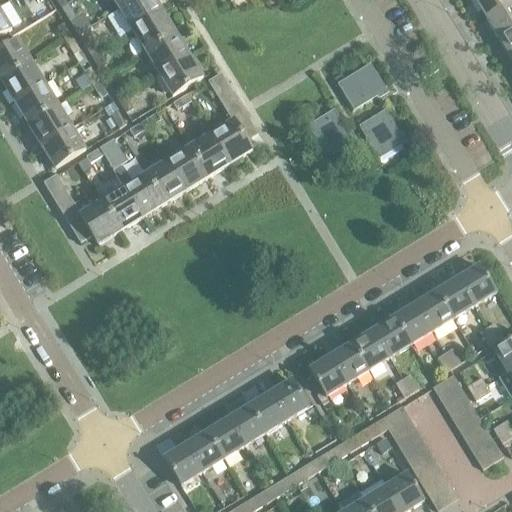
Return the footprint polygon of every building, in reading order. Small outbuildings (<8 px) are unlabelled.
[(64,0),(55,0),(61,10),(68,5),(64,0)] [(110,0),(118,12),(137,0),(110,0)] [(162,15),(152,0),(137,0),(118,12),(131,34),(162,15)] [(511,4),(511,0),(472,0),(485,21),(511,4)] [(511,33),(511,4),(485,21),(498,42),(511,33)] [(76,19),(68,5),(61,10),(70,24),(76,19)] [(0,38),(12,31),(0,11),(0,38)] [(175,36),(162,15),(131,34),(144,55),(175,36)] [(72,39),(64,26),(57,30),(66,44),(72,39)] [(511,62),(511,33),(498,42),(511,63),(511,62)] [(189,58),(175,36),(144,55),(158,77),(189,58)] [(74,58),(81,53),(72,39),(66,44),(74,58)] [(83,45),(91,59),(98,54),(90,40),(83,45)] [(0,54),(0,81),(2,84),(32,65),(19,43),(0,54)] [(106,68),(98,54),(91,59),(100,72),(106,68)] [(171,100),(202,80),(189,58),(158,77),(171,100)] [(2,84),(15,106),(45,87),(32,65),(2,84)] [(383,95),(367,68),(338,86),(354,113),(383,95)] [(99,83),(91,70),(84,74),(92,88),(99,83)] [(208,84),(232,123),(246,145),(258,137),(221,76),(208,84)] [(108,97),(99,83),(92,88),(101,101),(108,97)] [(116,84),(110,88),(118,102),(125,98),(116,84)] [(15,106),(28,127),(59,108),(45,87),(15,106)] [(187,97),(174,105),(178,113),(192,104),(187,97)] [(118,102),(127,116),(133,112),(125,98),(118,102)] [(28,127),(42,149),(72,130),(59,108),(28,127)] [(326,158),(352,141),(334,112),(308,128),(326,158)] [(377,158),(403,142),(385,112),(359,129),(377,158)] [(126,127),(118,113),(111,118),(120,132),(126,127)] [(161,123),(157,116),(143,124),(148,132),(161,123)] [(251,154),(246,145),(232,123),(210,136),(229,168),(251,154)] [(148,132),(143,124),(129,133),(134,140),(148,132)] [(42,149),(55,171),(86,152),(72,130),(42,149)] [(188,150),(207,181),(229,168),(210,136),(188,150)] [(127,164),(113,142),(100,150),(104,158),(113,173),(127,164)] [(100,150),(86,159),(91,166),(104,158),(100,150)] [(167,163),(186,194),(207,181),(188,150),(167,163)] [(145,176),(164,207),(186,194),(167,163),(145,176)] [(123,190),(143,221),(164,207),(145,176),(123,190)] [(44,186),(81,246),(93,238),(80,216),(56,177),(44,186)] [(102,203),(121,234),(143,221),(123,190),(102,203)] [(80,216),(93,238),(99,248),(121,234),(102,203),(80,216)] [(480,268),(458,282),(475,310),(497,297),(480,268)] [(458,282),(437,295),(454,323),(475,310),(458,282)] [(437,295),(416,308),(433,336),(454,323),(437,295)] [(416,308),(394,321),(412,349),(433,336),(416,308)] [(412,349),(394,321),(373,334),(390,362),(412,349)] [(495,325),(487,330),(496,345),(504,341),(495,325)] [(496,345),(487,330),(480,335),(489,350),(496,345)] [(390,362),(373,334),(352,346),(369,375),(390,362)] [(511,371),(511,341),(493,354),(500,366),(492,371),(498,380),(511,371)] [(331,359),(348,388),(369,375),(352,346),(331,359)] [(452,352),(445,356),(454,371),(461,366),(452,352)] [(454,371),(445,356),(438,360),(447,376),(454,371)] [(348,388),(331,359),(309,373),(326,401),(348,388)] [(511,371),(498,380),(511,401),(511,400),(511,371)] [(410,378),(403,382),(412,396),(419,392),(410,378)] [(432,391),(439,402),(460,389),(453,378),(432,391)] [(467,389),(471,397),(486,388),(481,380),(467,389)] [(404,401),(412,396),(403,382),(395,386),(404,401)] [(288,424),(309,411),(292,383),(270,396),(288,424)] [(486,388),(471,397),(476,405),(490,396),(486,388)] [(439,402),(445,412),(466,399),(460,389),(439,402)] [(288,424),(270,396),(249,409),(266,437),(288,424)] [(445,412),(451,422),(472,409),(466,399),(445,412)] [(266,437),(249,409),(228,422),(245,450),(266,437)] [(388,433),(409,420),(402,409),(376,425),(383,435),(388,432),(388,433)] [(451,422),(458,432),(478,419),(472,409),(451,422)] [(458,432),(464,442),(484,429),(478,419),(458,432)] [(388,433),(394,443),(415,430),(409,420),(388,433)] [(245,450),(228,422),(207,435),(224,463),(245,450)] [(493,432),(497,439),(511,430),(507,423),(493,432)] [(372,442),(383,435),(376,425),(366,432),(372,442)] [(464,442),(470,452),(490,439),(484,429),(464,442)] [(394,443),(400,453),(421,440),(415,430),(394,443)] [(511,440),(511,430),(497,439),(502,447),(511,440)] [(361,448),(372,442),(366,432),(355,438),(361,448)] [(224,463),(207,435),(186,448),(203,476),(224,463)] [(351,455),(361,448),(355,438),(344,445),(351,455)] [(470,452),(476,462),(497,449),(490,439),(470,452)] [(400,453),(406,463),(427,450),(421,440),(400,453)] [(386,441),(376,447),(382,457),(392,451),(386,441)] [(344,445),(334,451),(340,461),(351,455),(344,445)] [(203,476),(186,448),(164,461),(181,489),(203,476)] [(476,462),(483,473),(503,460),(497,449),(476,462)] [(406,463),(413,473),(433,460),(427,450),(406,463)] [(334,451),(323,458),(329,468),(340,461),(334,451)] [(323,458),(312,464),(319,474),(329,468),(323,458)] [(413,473),(419,483),(439,470),(433,460),(413,473)] [(319,474),(312,464),(302,471),(308,481),(319,474)] [(419,483),(425,493),(445,481),(439,470),(419,483)] [(302,471),(291,477),(297,487),(308,481),(302,471)] [(385,489),(399,511),(410,511),(424,504),(407,475),(395,483),(391,476),(381,481),(381,482),(385,489)] [(291,477),(280,484),(287,494),(297,487),(291,477)] [(425,493),(431,503),(451,491),(445,481),(425,493)] [(364,502),(370,511),(399,511),(385,489),(381,482),(361,494),(365,501),(364,502)] [(287,494),(280,484),(270,490),(276,500),(287,494)] [(259,497),(266,507),(276,500),(270,490),(259,497)] [(440,511),(458,501),(451,491),(431,503),(436,511),(440,511)] [(341,511),(370,511),(364,502),(359,494),(338,506),(341,511)] [(257,511),(266,507),(259,497),(248,503),(253,511),(257,511)] [(253,511),(248,503),(247,504),(238,510),(239,511),(253,511)]
